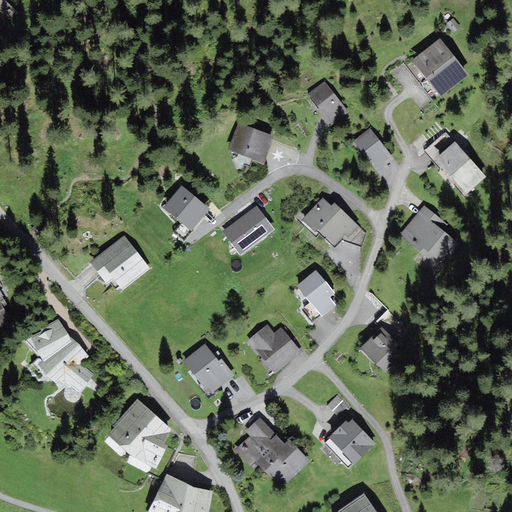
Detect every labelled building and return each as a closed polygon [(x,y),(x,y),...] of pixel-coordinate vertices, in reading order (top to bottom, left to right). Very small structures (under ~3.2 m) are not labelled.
[(6,0),(5,0),(0,0),(0,26),(16,9),(6,0)] [(451,19),(446,24),(454,33),(460,27),(451,19)] [(426,78),(454,56),(440,38),(411,60),(426,78)] [(469,75),(454,56),(426,78),(441,97),(469,75)] [(332,125),(348,112),(324,82),(308,94),(332,125)] [(262,165),(274,138),(238,123),(227,151),(262,165)] [(393,158),(370,128),(353,141),(377,170),(393,158)] [(446,132),(424,150),(440,168),(442,166),(436,158),(454,142),(446,132)] [(486,177),(454,142),(436,158),(442,166),(467,194),(486,177)] [(166,162),(159,164),(162,176),(169,173),(166,162)] [(209,209),(181,185),(162,208),(190,232),(209,209)] [(335,203),(331,207),(323,198),(301,219),(314,233),(317,230),(334,248),(342,240),(357,225),(335,203)] [(240,255),(274,229),(256,205),(222,231),(240,255)] [(449,226),(424,205),(399,235),(420,252),(424,248),(428,252),(449,226)] [(366,234),(357,225),(342,240),(361,247),(366,234)] [(122,290),(150,269),(124,235),(96,257),(89,262),(106,284),(113,279),(122,290)] [(335,293),(316,270),(296,286),(315,309),(330,297),(335,293)] [(10,312),(2,297),(0,298),(0,327),(8,323),(3,315),(10,312)] [(330,297),(315,309),(322,317),(336,305),(330,297)] [(376,321),(382,327),(397,343),(409,332),(388,310),(376,321)] [(70,337),(58,319),(41,328),(42,331),(31,336),(43,360),(37,364),(56,384),(59,380),(78,392),(93,374),(79,363),(87,355),(70,337)] [(275,374),(302,352),(281,327),(274,333),(267,325),(248,341),(275,374)] [(382,327),(359,349),(375,365),(397,343),(382,327)] [(205,344),(183,361),(206,390),(209,388),(212,393),(234,375),(221,359),(218,361),(205,344)] [(337,416),(348,406),(338,395),(327,406),(337,416)] [(171,430),(137,399),(113,427),(114,428),(108,434),(128,455),(155,469),(167,447),(163,445),(171,430)] [(285,445),(260,418),(245,431),(250,436),(236,449),(254,469),(259,464),(281,489),(310,462),(290,440),(285,445)] [(348,469),(375,444),(352,420),(348,423),(346,420),(328,438),(329,439),(325,443),(326,444),(348,469)] [(193,487),(167,474),(146,511),(208,511),(213,490),(193,487)] [(375,511),(364,493),(336,511),(375,511)]
